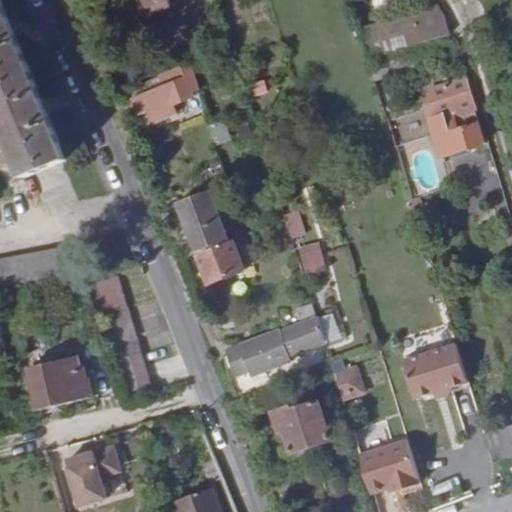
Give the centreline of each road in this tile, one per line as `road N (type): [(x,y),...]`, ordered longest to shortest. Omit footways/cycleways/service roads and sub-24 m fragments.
road 1 (unclassified): [(50,0),(253,511)]
road 2 (residential): [(511,198),(451,0)]
